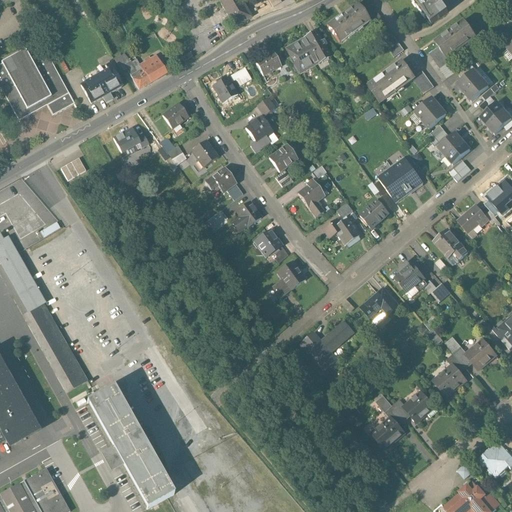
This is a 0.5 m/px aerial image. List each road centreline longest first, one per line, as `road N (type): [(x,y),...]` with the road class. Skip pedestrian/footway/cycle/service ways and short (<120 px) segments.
road 1 (residential): [(183,76),(280,222),(344,286)]
road 2 (track): [(283,339),(213,397),(311,511)]
road 3 (tertiary): [(183,76),(0,180)]
road 4 (residential): [(495,162),(344,286)]
road 5 (residential): [(511,407),(379,511)]
road 6 (tertiary): [(325,0),(183,76)]
